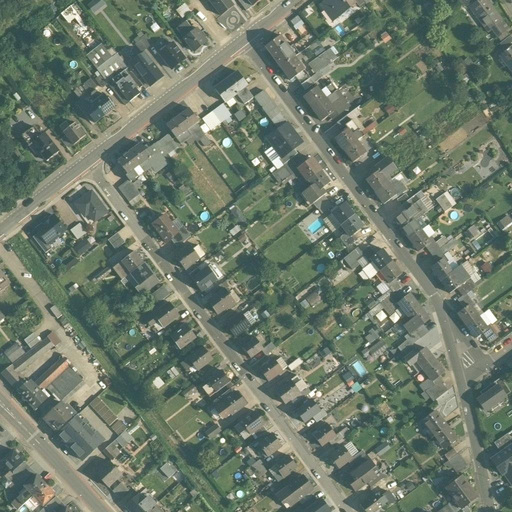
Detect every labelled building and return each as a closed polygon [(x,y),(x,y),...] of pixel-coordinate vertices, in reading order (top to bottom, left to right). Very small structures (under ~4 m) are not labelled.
[(100,0),(93,0),(86,3),(90,12),(104,6),(100,0)] [(207,0),(221,17),(233,7),(227,0),(207,0)] [(252,7),(246,0),(237,0),(246,12),(252,7)] [(353,0),(325,0),(319,6),(327,16),(330,14),(335,20),(356,4),(353,0)] [(365,4),(362,0),(353,0),(356,4),(360,9),(365,4)] [(470,0),(459,0),(458,1),(464,9),(473,3),(470,0)] [(503,22),(486,0),(481,0),(471,8),(489,32),(503,22)] [(184,3),(176,9),(182,18),(190,11),(184,3)] [(67,23),(74,18),(80,26),(88,20),(78,5),(62,16),(67,23)] [(206,32),(194,16),(183,25),(184,26),(183,26),(187,30),(190,28),(193,32),(197,30),(200,35),(202,33),(203,34),(206,32)] [(489,32),(496,42),(506,34),(510,32),(503,22),(489,32)] [(193,32),(190,28),(187,30),(183,26),(184,26),(183,25),(176,30),(194,52),(206,42),(200,35),(197,30),(193,32)] [(500,45),(509,37),(506,34),(496,42),(499,46),(500,45)] [(145,35),(139,40),(140,41),(146,49),(152,45),(145,35)] [(292,46),(289,49),(287,46),(288,45),(281,36),(280,37),(265,48),(280,69),(295,58),(299,55),(292,46)] [(511,41),(509,37),(500,45),(504,50),(510,45),(511,42),(511,41)] [(146,49),(140,41),(134,45),(141,54),(146,49)] [(172,44),(159,55),(171,70),(184,60),(172,44)] [(295,58),(299,64),(303,61),(305,64),(310,60),(307,55),(315,49),(312,45),(299,55),(295,58)] [(111,47),(100,56),(106,63),(117,55),(111,47)] [(511,47),(505,52),(499,57),(511,73),(511,47)] [(85,56),(97,71),(106,63),(100,56),(94,48),(85,56)] [(162,77),(144,54),(132,63),(143,78),(150,86),(162,77)] [(325,54),(314,62),(321,71),(332,63),(325,54)] [(106,63),(97,71),(108,84),(125,106),(129,103),(112,81),(125,71),(128,69),(117,55),(106,63)] [(299,64),(295,58),(280,69),(290,82),(295,78),(297,80),(302,77),(306,74),(304,71),(299,64)] [(138,81),(128,69),(125,71),(137,87),(139,90),(142,87),(138,81)] [(125,71),(112,81),(129,103),(140,95),(135,89),(137,87),(125,71)] [(237,73),(226,81),(226,82),(236,95),(239,100),(244,106),(253,99),(245,88),(247,86),(237,73)] [(310,79),(306,74),(302,77),(297,80),(301,86),(310,79)] [(108,84),(101,76),(95,80),(102,89),(108,84)] [(150,86),(143,78),(138,81),(142,87),(146,91),(151,87),(150,86)] [(310,79),(301,86),(305,91),(314,84),(310,79)] [(88,82),(82,87),(87,93),(92,89),(93,88),(88,82)] [(236,95),(226,82),(215,90),(224,103),(236,95)] [(325,100),(336,92),(330,83),(319,91),(325,100)] [(82,87),(74,93),(81,102),(89,96),(87,93),(82,87)] [(317,88),(303,98),(312,110),(325,100),(319,91),(317,88)] [(96,95),(92,89),(87,93),(89,96),(91,99),(96,95)] [(280,114),(263,91),(254,99),(270,121),(280,114)] [(312,110),(321,122),(330,115),(333,119),(344,111),(346,111),(348,104),(345,103),(337,92),(336,92),(325,100),(312,110)] [(99,98),(94,102),(105,116),(115,108),(104,94),(99,98)] [(91,99),(89,96),(81,102),(76,106),(89,122),(91,120),(95,124),(105,116),(94,102),(91,99)] [(244,106),(239,100),(236,102),(241,109),(244,106)] [(231,116),(222,105),(212,112),(220,124),(231,116)] [(188,109),(177,117),(187,130),(191,136),(200,130),(196,124),(198,122),(188,109)] [(212,112),(202,120),(210,131),(220,124),(212,112)] [(177,117),(166,126),(176,139),(187,130),(177,117)] [(346,117),(336,124),(340,129),(345,126),(350,122),(346,117)] [(350,122),(345,126),(347,130),(334,140),(343,152),(357,142),(364,137),(361,132),(352,121),(350,122)] [(68,129),(63,123),(58,127),(63,133),(68,129)] [(372,123),(361,132),(364,137),(376,128),(372,123)] [(68,129),(63,133),(66,136),(73,146),(85,137),(75,124),(68,129)] [(302,143),(287,124),(267,139),(281,158),(281,159),(294,150),(302,143)] [(44,134),(41,137),(33,128),(21,137),(35,155),(37,153),(41,158),(42,157),(46,162),(59,152),(44,134)] [(200,130),(191,136),(196,143),(205,136),(200,130)] [(168,135),(158,142),(167,155),(177,147),(168,135)] [(73,146),(66,136),(60,141),(67,150),(73,146)] [(167,155),(158,142),(153,146),(166,163),(171,169),(175,166),(167,155)] [(357,142),(343,152),(352,163),(365,153),(357,142)] [(145,152),(140,145),(129,153),(143,173),(151,167),(154,171),(166,163),(153,146),(153,145),(145,152)] [(294,150),(281,159),(281,158),(279,160),(283,166),(284,165),(291,160),(297,154),(294,150)] [(143,173),(129,153),(118,162),(127,174),(125,176),(130,182),(143,173)] [(388,159),(376,168),(379,172),(366,181),(375,193),(391,181),(387,176),(396,170),(388,159)] [(299,170),(291,160),(284,165),(292,175),(293,177),(295,175),(300,172),(299,170)] [(312,160),(299,170),(300,172),(308,182),(321,171),(312,160)] [(283,166),(274,173),(282,183),(292,175),(284,165),(283,166)] [(321,171),(308,182),(311,186),(306,189),(303,192),(312,205),(313,203),(323,195),(325,193),(322,188),(329,182),(321,171)] [(308,182),(300,172),(295,175),(297,177),(300,181),(294,186),(297,190),(303,185),(308,182)] [(394,186),(391,181),(375,193),(383,205),(396,195),(398,197),(406,191),(399,182),(394,186)] [(138,196),(128,182),(118,189),(129,203),(138,196)] [(303,185),(297,190),(300,194),(303,192),(306,189),(303,185)] [(107,213),(91,192),(75,205),(81,213),(85,210),(94,222),(107,213)] [(409,200),(401,206),(405,212),(420,200),(420,201),(425,197),(420,192),(409,200)] [(323,195),(313,203),(317,209),(327,201),(323,195)] [(405,195),(397,201),(401,206),(409,200),(405,195)] [(452,208),(443,195),(435,201),(445,213),(452,208)] [(405,212),(394,220),(399,228),(412,219),(411,219),(418,214),(421,218),(428,212),(420,201),(420,200),(405,212)] [(327,201),(317,209),(321,215),(331,206),(327,201)] [(345,204),(332,214),(338,222),(341,226),(354,216),(345,204)] [(412,219),(399,228),(409,240),(421,231),(414,222),(421,218),(418,214),(411,219),(412,219)] [(511,221),(508,215),(496,223),(501,230),(511,223),(511,221)] [(48,221),(47,219),(42,223),(43,225),(36,230),(38,233),(48,245),(65,231),(54,216),(48,221)] [(165,216),(159,221),(156,217),(150,222),(166,244),(171,241),(171,240),(170,239),(177,233),(177,232),(165,216)] [(354,216),(341,226),(347,234),(345,235),(344,235),(339,239),(347,249),(357,241),(353,235),(363,227),(354,216)] [(338,222),(332,227),(335,231),(341,226),(338,222)] [(87,233),(80,224),(70,231),(77,240),(87,233)] [(184,228),(177,232),(177,233),(170,239),(171,240),(171,241),(176,248),(191,237),(184,228)] [(465,232),(469,239),(477,233),(474,229),(471,232),(469,229),(465,232)] [(428,240),(421,231),(409,240),(418,253),(425,248),(430,244),(428,240)] [(48,245),(38,233),(33,238),(45,254),(52,249),(48,245)] [(124,243),(117,234),(108,241),(115,250),(124,243)] [(435,245),(430,238),(428,240),(430,244),(425,248),(427,250),(435,245)] [(83,243),(75,249),(80,255),(88,249),(83,243)] [(439,250),(435,245),(427,250),(431,256),(439,250)] [(189,246),(175,257),(185,270),(194,263),(199,259),(192,250),(189,246)] [(204,255),(197,247),(192,250),(199,259),(204,255)] [(361,253),(357,249),(343,260),(352,271),(359,265),(357,262),(364,257),(370,264),(373,262),(370,259),(376,255),(369,247),(361,253)] [(376,255),(370,259),(373,262),(370,264),(362,270),(369,279),(380,271),(392,262),(382,250),(376,255)] [(443,255),(439,250),(431,256),(435,261),(443,255)] [(134,252),(121,263),(130,274),(143,264),(134,252)] [(443,255),(435,261),(438,264),(443,261),(445,264),(448,262),(443,255)] [(438,264),(431,269),(440,281),(452,273),(445,264),(443,261),(438,264)] [(392,262),(380,271),(386,280),(390,284),(395,280),(401,275),(392,262)] [(130,274),(121,263),(113,269),(114,271),(122,281),(126,278),(130,274)] [(194,263),(185,270),(188,275),(198,268),(194,263)] [(153,275),(143,264),(130,274),(139,286),(135,289),(141,297),(159,283),(153,275)] [(201,272),(191,279),(201,292),(207,288),(211,285),(219,278),(214,271),(210,265),(201,272)] [(111,266),(102,272),(105,277),(114,271),(113,269),(111,266)] [(452,273),(440,281),(441,283),(449,294),(455,290),(456,289),(458,292),(471,282),(460,267),(452,273)] [(198,268),(188,275),(191,279),(201,272),(198,268)] [(9,284),(0,272),(0,288),(2,290),(9,284)] [(133,287),(126,278),(122,281),(120,282),(127,292),(133,287)] [(395,280),(390,284),(386,280),(384,282),(389,289),(397,283),(395,280)] [(471,282),(458,292),(462,297),(466,295),(476,288),(471,282)] [(397,283),(389,289),(390,290),(393,294),(396,291),(401,288),(397,283)] [(221,285),(212,292),(216,297),(225,291),(221,285)] [(162,287),(151,296),(158,304),(169,295),(162,287)] [(230,287),(225,291),(235,303),(240,299),(230,287)] [(390,290),(386,293),(378,300),(380,304),(391,296),(393,294),(390,290)] [(216,297),(209,303),(217,314),(226,307),(228,308),(235,303),(225,291),(216,297)] [(313,291),(305,299),(312,307),(321,299),(313,291)] [(393,294),(391,296),(395,301),(400,297),(396,291),(393,294)] [(402,299),(397,304),(400,308),(407,316),(412,312),(419,307),(409,294),(402,299)] [(462,297),(458,301),(462,306),(470,300),(466,295),(462,297)] [(395,301),(391,296),(380,304),(390,316),(400,308),(397,304),(395,301)] [(474,307),(470,300),(462,306),(464,309),(469,306),(472,309),(474,307)] [(179,317),(169,303),(145,321),(150,327),(157,321),(163,328),(179,317)] [(472,309),(469,306),(464,309),(457,314),(467,327),(478,318),(472,309)] [(407,316),(400,321),(409,333),(410,333),(421,324),(428,319),(419,307),(412,312),(407,316)] [(248,314),(243,318),(248,325),(253,321),(248,314)] [(483,314),(478,318),(485,327),(488,324),(489,325),(491,324),(483,314)] [(241,315),(226,326),(234,337),(249,326),(248,325),(243,318),(241,315)] [(485,327),(478,318),(467,327),(476,339),(482,334),(488,330),(485,327)] [(156,334),(163,328),(157,321),(150,327),(156,334)] [(421,324),(410,333),(412,336),(416,332),(424,327),(421,324)] [(489,325),(488,324),(485,327),(488,330),(482,334),(486,339),(495,332),(489,325)] [(195,338),(186,326),(170,337),(180,350),(191,341),(195,338)] [(424,327),(416,332),(421,338),(428,333),(424,327)] [(412,336),(407,340),(412,345),(421,338),(416,332),(412,336)] [(495,332),(486,339),(490,343),(499,336),(495,332)] [(195,338),(191,341),(195,346),(204,340),(200,334),(195,338)] [(13,365),(12,365),(18,374),(25,368),(24,367),(53,345),(47,338),(26,354),(13,365)] [(262,349),(254,338),(242,347),(250,358),(260,350),(262,349)] [(412,345),(407,340),(399,346),(404,352),(412,345)] [(366,356),(373,363),(388,348),(382,342),(366,356)] [(262,349),(260,350),(265,357),(275,349),(270,343),(262,349)] [(412,345),(404,352),(406,354),(408,356),(415,350),(412,345)] [(20,347),(12,354),(9,350),(4,354),(13,365),(26,354),(20,347)] [(203,347),(180,364),(186,372),(193,366),(197,372),(213,360),(203,347)] [(418,353),(412,357),(415,360),(423,370),(434,361),(424,348),(418,353)] [(415,350),(408,356),(413,362),(415,360),(412,357),(418,353),(415,350)] [(275,361),(272,358),(257,369),(267,382),(282,371),(281,370),(288,365),(281,356),(275,361)] [(64,360),(35,386),(41,392),(44,390),(46,388),(48,386),(69,367),(64,360)] [(443,372),(434,361),(423,370),(429,378),(432,382),(437,378),(443,372)] [(12,365),(1,374),(18,392),(26,384),(18,374),(12,365)] [(69,367),(48,386),(51,390),(61,401),(60,402),(61,402),(62,401),(83,382),(69,367)] [(221,371),(207,381),(216,392),(230,382),(221,371)] [(297,375),(275,391),(284,404),(289,401),(300,393),(299,392),(306,387),(297,375)] [(437,378),(432,382),(429,378),(426,380),(431,387),(436,393),(444,387),(437,378)] [(501,392),(507,388),(501,378),(495,383),(497,387),(501,392)] [(35,386),(30,381),(26,384),(18,392),(35,411),(50,397),(44,390),(41,392),(35,386)] [(216,392),(207,381),(201,386),(209,397),(215,393),(216,392)] [(216,392),(215,393),(219,398),(230,390),(234,387),(230,382),(216,392)] [(495,383),(480,393),(483,397),(497,387),(495,383)] [(436,393),(431,387),(425,392),(433,402),(447,391),(444,387),(436,393)] [(483,397),(478,401),(485,412),(505,397),(501,392),(497,387),(483,397)] [(507,388),(501,392),(505,397),(510,393),(507,388)] [(237,392),(233,395),(230,390),(219,398),(214,402),(217,407),(215,409),(221,418),(229,412),(232,415),(246,404),(237,392)] [(300,393),(289,401),(292,407),(304,398),(300,393)] [(97,398),(89,406),(109,427),(117,419),(97,398)] [(311,400),(295,411),(304,423),(312,417),(319,411),(311,400)] [(66,405),(63,407),(60,404),(43,419),(58,435),(77,417),(66,405)] [(319,411),(312,417),(317,423),(327,416),(322,409),(319,411)] [(264,424),(256,412),(241,423),(243,426),(247,430),(250,434),(253,432),(262,425),(264,424)] [(447,427),(435,412),(422,421),(429,430),(431,429),(436,436),(447,427)] [(77,417),(58,435),(83,461),(89,456),(87,453),(90,450),(93,452),(104,442),(96,433),(94,435),(87,427),(88,425),(84,421),(82,423),(77,418),(79,416),(79,415),(77,417)] [(119,437),(127,430),(119,421),(111,429),(119,437)] [(326,423),(316,430),(317,432),(313,435),(321,446),(328,441),(335,435),(326,423)] [(217,424),(205,433),(210,440),(222,431),(217,424)] [(262,425),(253,432),(258,438),(267,432),(262,425)] [(243,426),(238,429),(242,434),(247,430),(243,426)] [(436,436),(434,437),(436,439),(432,442),(437,449),(441,446),(444,450),(457,440),(447,427),(436,436)] [(346,436),(342,431),(338,433),(342,439),(346,436)] [(335,435),(328,441),(332,447),(342,439),(338,433),(335,435)] [(272,435),(256,446),(265,458),(281,446),(272,435)] [(494,444),(501,453),(511,445),(511,441),(507,435),(494,444)] [(378,455),(389,449),(386,443),(375,448),(378,455)] [(111,445),(103,452),(112,462),(116,458),(111,453),(115,450),(111,445)] [(511,445),(501,453),(491,460),(499,472),(502,471),(510,484),(511,486),(511,445)] [(343,446),(329,457),(338,470),(348,463),(353,459),(352,459),(343,446)] [(453,449),(444,456),(448,461),(457,455),(453,449)] [(25,462),(13,451),(2,462),(9,469),(2,475),(6,479),(7,478),(12,473),(13,474),(25,462)] [(362,451),(352,459),(353,459),(348,463),(351,467),(357,463),(366,457),(362,451)] [(448,461),(448,462),(457,474),(466,467),(457,455),(448,461)] [(296,467),(288,456),(274,466),(283,478),(289,473),(289,472),(296,467)] [(366,457),(357,463),(360,468),(369,480),(378,473),(366,457)] [(259,460),(250,467),(255,473),(263,467),(264,466),(259,460)] [(25,462),(13,474),(12,473),(7,478),(12,483),(30,467),(25,462)] [(159,469),(168,478),(175,472),(166,462),(159,469)] [(121,475),(109,463),(96,475),(107,488),(121,475)] [(283,478),(274,466),(269,470),(278,481),(283,478)] [(12,483),(9,486),(14,491),(22,484),(34,472),(30,467),(12,483)] [(255,473),(254,474),(257,478),(266,472),(263,467),(255,473)] [(360,468),(345,479),(354,492),(368,482),(370,480),(369,480),(360,468)] [(25,486),(37,475),(34,472),(22,484),(25,486)] [(378,473),(369,480),(370,480),(368,482),(372,487),(383,479),(378,473)] [(37,475),(25,486),(27,489),(12,503),(19,510),(22,508),(34,496),(46,485),(37,475)] [(313,489),(303,476),(277,496),(283,504),(287,501),(290,506),(298,500),(308,492),(313,489)] [(477,499),(461,477),(448,486),(445,481),(435,488),(444,500),(451,495),(454,500),(462,510),(466,507),(477,499)] [(128,492),(121,483),(111,492),(119,500),(128,492)] [(55,495),(46,485),(34,496),(38,500),(43,506),(55,495)] [(308,492),(298,500),(302,505),(312,497),(308,492)] [(387,493),(382,497),(386,502),(388,505),(393,501),(387,493)] [(373,495),(360,505),(364,511),(373,511),(381,506),(386,502),(382,497),(377,501),(373,495)] [(34,496),(22,508),(26,511),(38,500),(34,496)] [(62,503),(56,497),(46,506),(52,511),(54,510),(62,503)] [(148,511),(150,510),(138,497),(135,499),(130,504),(126,507),(130,511),(148,511)] [(312,497),(302,505),(305,509),(315,502),(312,497)] [(305,509),(306,511),(328,511),(329,511),(320,498),(315,502),(305,509)] [(462,510),(454,500),(448,505),(453,511),(469,511),(470,511),(466,507),(462,510)] [(62,503),(54,510),(55,511),(62,511),(67,508),(62,503)]
